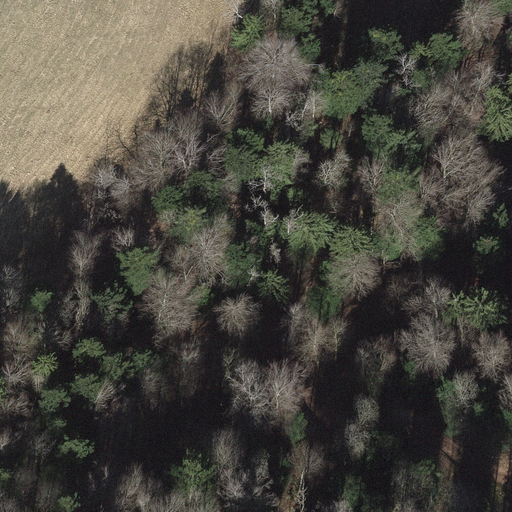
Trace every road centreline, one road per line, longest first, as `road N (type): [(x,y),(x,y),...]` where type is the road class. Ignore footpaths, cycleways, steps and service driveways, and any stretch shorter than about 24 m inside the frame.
road 1 (track): [(511,481),(491,477),(415,426),(348,427),(271,387),(267,355),(350,231),(378,109),(431,0)]
road 2 (track): [(71,511),(45,459),(27,372),(54,288),(94,226),(233,152),(390,0)]
